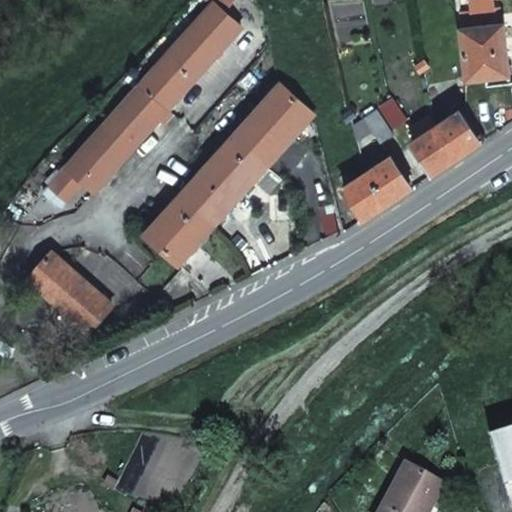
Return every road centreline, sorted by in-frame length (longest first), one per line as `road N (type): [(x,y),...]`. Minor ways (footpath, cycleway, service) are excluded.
road 1 (residential): [(511,148),(264,304),(66,403),(0,423)]
road 2 (residential): [(177,137),(80,225),(42,236),(0,308)]
